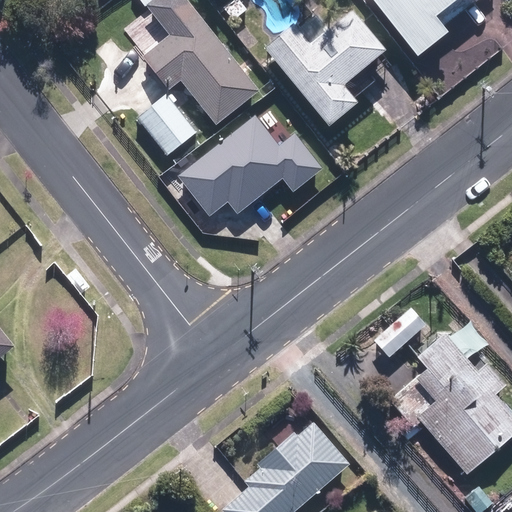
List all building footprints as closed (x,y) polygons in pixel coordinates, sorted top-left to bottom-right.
[(478,0),(387,0),(423,44),(478,0)] [(303,18),(272,45),(338,120),(369,93),(353,76),(386,46),(355,11),(322,40),(303,18)] [(261,80),(204,14),(140,68),(167,100),(188,82),(217,117),(261,80)] [(142,76),(112,36),(81,60),(110,100),(142,76)] [(178,176),(209,216),(228,201),(237,213),(282,178),(293,192),(324,168),(295,133),(279,145),(255,116),(178,176)] [(0,353),(11,345),(0,330),(0,353)] [(511,443),(511,404),(453,330),(398,373),(476,472),(511,443)] [(233,511),(295,511),(353,462),(317,421),(224,502),(233,511)]
